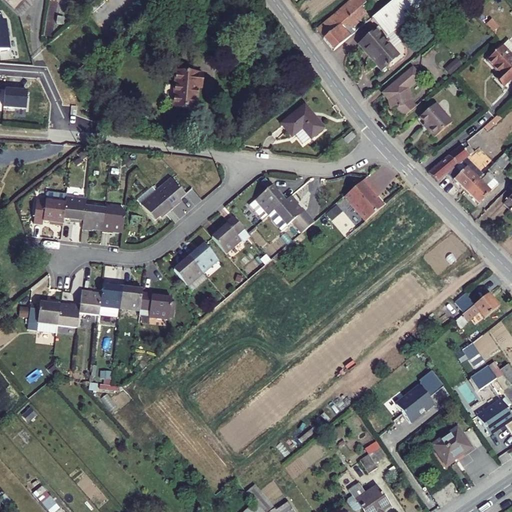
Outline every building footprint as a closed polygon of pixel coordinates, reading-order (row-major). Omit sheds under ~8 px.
[(31,11),(23,4),(26,0),(0,0),(0,2),(21,21),(31,11)] [(371,0),(370,0),(367,3),(374,13),(379,9),(371,0)] [(395,0),(371,21),(385,39),(430,0),(395,0)] [(352,1),(316,31),(334,53),(355,35),(351,31),(357,26),(355,23),(366,14),(361,8),(359,10),(352,1)] [(1,13),(0,13),(0,51),(9,50),(7,37),(9,37),(7,27),(6,27),(5,20),(2,21),(1,13)] [(484,26),(491,32),(496,27),(489,21),(484,26)] [(374,31),(357,46),(381,73),(398,59),(374,31)] [(493,79),(502,88),(511,78),(511,59),(501,48),(486,62),(498,75),(493,79)] [(394,110),(402,120),(413,110),(408,103),(405,90),(417,80),(409,71),(381,95),(387,103),(389,112),(394,110)] [(174,76),(170,113),(195,115),(198,91),(202,91),(203,79),(174,76)] [(11,92),(4,91),(2,109),(25,111),(26,93),(11,92)] [(303,103),(281,121),(293,135),(295,133),(302,128),(305,132),(311,127),(317,133),(324,128),(303,103)] [(427,132),(433,140),(452,124),(436,105),(419,119),(424,126),(428,130),(427,132)] [(312,138),(317,133),(311,127),(305,132),(302,128),(295,133),(303,143),(311,137),(312,138)] [(480,148),(492,139),(483,127),(469,138),(477,150),(472,153),(478,160),(481,158),(484,162),(488,159),(480,148)] [(349,133),(341,139),(344,144),(353,137),(349,133)] [(435,184),(444,176),(458,165),(470,155),(467,153),(465,154),(459,147),(426,175),(435,184)] [(486,170),(490,174),(496,168),(499,171),(505,166),(504,165),(508,161),(502,155),(486,170)] [(444,176),(463,194),(479,177),(477,175),(473,179),(463,169),(458,165),(444,176)] [(463,169),(473,179),(477,175),(467,165),(463,169)] [(507,168),(501,173),(511,184),(511,182),(511,171),(511,172),(507,168)] [(463,194),(476,206),(487,193),(482,188),(490,180),(491,179),(486,175),(482,179),(479,177),(463,194)] [(166,180),(151,193),(168,212),(176,206),(173,203),(181,197),(166,180)] [(365,180),(345,197),(366,222),(384,206),(368,188),(370,186),(365,180)] [(490,180),(482,188),(487,193),(495,185),(490,180)] [(146,186),(130,200),(136,206),(151,193),(146,186)] [(270,188),(246,210),(259,225),(264,220),(271,214),(285,201),(278,193),(276,195),(270,188)] [(43,194),(42,201),(61,203),(62,196),(62,194),(45,192),(43,194)] [(151,193),(136,206),(151,223),(157,218),(159,221),(168,212),(151,193)] [(511,193),(501,205),(511,215),(511,193)] [(62,196),(61,203),(60,218),(68,219),(68,221),(80,223),(81,206),(83,198),(62,196)] [(299,205),(291,196),(285,201),(271,214),(284,228),(288,224),(299,236),(313,224),(303,214),(302,215),(296,208),(299,205)] [(325,212),(341,234),(360,220),(344,198),(325,212)] [(38,225),(38,221),(48,222),(48,225),(59,227),(60,218),(61,203),(42,201),(31,199),(29,223),(38,225)] [(101,208),(81,206),(80,223),(78,233),(88,234),(89,228),(99,230),(101,208)] [(122,211),(101,208),(99,230),(98,234),(108,235),(108,232),(120,233),(122,211)] [(284,228),(271,214),(264,220),(277,234),(284,228)] [(215,235),(208,240),(221,256),(235,244),(237,242),(234,238),(241,232),(230,218),(224,224),(222,222),(211,231),(215,235)] [(241,232),(234,238),(237,242),(235,244),(238,248),(248,240),(241,232)] [(189,251),(183,257),(199,275),(213,263),(200,247),(192,254),(189,251)] [(176,268),(171,273),(184,288),(199,275),(183,257),(173,265),(176,268)] [(101,287),(100,296),(99,307),(118,310),(121,285),(112,284),(111,288),(101,287)] [(130,286),(121,285),(118,310),(139,312),(141,294),(141,291),(130,289),(130,286)] [(81,290),(79,305),(78,316),(98,318),(99,307),(100,296),(88,295),(88,291),(81,290)] [(160,297),(141,294),(139,312),(138,318),(167,321),(170,301),(160,300),(160,297)] [(489,294),(455,322),(462,330),(480,315),(485,321),(500,308),(489,294)] [(57,306),(57,303),(45,301),(45,305),(37,304),(37,307),(28,306),(25,325),(55,329),(57,306)] [(448,310),(457,321),(467,312),(459,301),(448,310)] [(66,307),(57,306),(55,329),(76,331),(78,316),(79,305),(66,304),(66,307)] [(476,331),(469,337),(475,343),(482,337),(476,331)] [(469,337),(466,340),(471,346),(475,343),(469,337)] [(481,373),(472,380),(479,391),(497,377),(490,366),(475,343),(471,346),(465,351),(481,373)] [(500,367),(496,362),(490,366),(497,377),(504,372),(500,367)] [(511,368),(507,362),(500,367),(511,382),(511,368)] [(433,372),(419,383),(431,398),(445,387),(433,372)] [(393,403),(409,423),(435,404),(431,398),(419,383),(393,403)] [(511,411),(503,399),(478,416),(491,434),(511,419),(511,411)] [(470,448),(457,429),(433,446),(446,465),(470,448)] [(372,453),(363,459),(372,472),(380,466),(372,453)] [(366,505),(370,511),(384,511),(394,505),(381,484),(370,492),(364,482),(355,488),(358,493),(353,496),(352,499),(359,510),(360,510),(366,505)] [(294,511),(288,502),(270,511),(294,511)]
